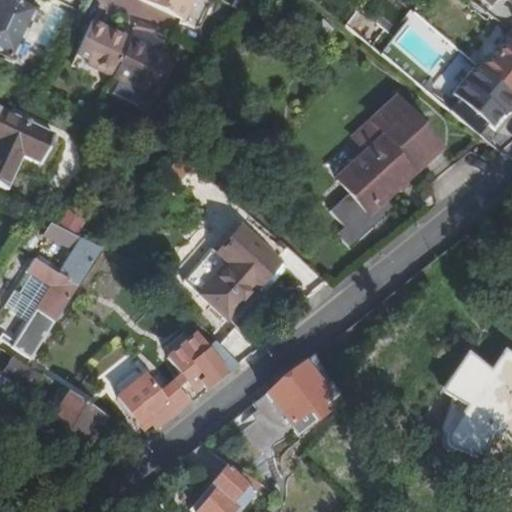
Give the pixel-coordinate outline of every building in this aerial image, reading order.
[(0,0),(0,54),(16,62),(40,10),(17,0),(0,0)] [(196,0),(140,0),(140,1),(187,22),(196,0)] [(511,0),(482,0),(489,5),(493,0),(500,0),(511,8),(511,0)] [(511,24),(511,23),(502,34),(497,30),(480,49),(478,47),(467,59),(511,96),(511,24)] [(171,58),(149,48),(147,53),(127,45),(120,42),(123,37),(92,24),(75,61),(112,79),(153,97),(171,58)] [(120,42),(127,45),(130,40),(131,38),(125,35),(123,36),(123,37),(120,42)] [(147,53),(149,48),(130,40),(127,45),(147,53)] [(405,40),(385,55),(399,74),(419,59),(405,40)] [(353,164),(388,195),(440,147),(431,137),(431,122),(418,122),(395,97),(370,121),(384,135),(366,151),(353,164)] [(0,112),(0,187),(7,191),(23,156),(41,165),(53,137),(0,112)] [(353,137),(366,151),(384,135),(370,121),(353,137)] [(180,156),(167,170),(178,181),(191,167),(180,156)] [(388,195),(353,164),(334,181),(346,194),(329,210),(343,226),(336,233),(349,248),(393,208),(384,198),(388,195)] [(52,228),(48,226),(42,238),(46,241),(71,252),(59,271),(37,256),(26,273),(31,277),(48,288),(37,306),(20,294),(15,291),(12,296),(14,298),(35,310),(29,320),(15,342),(2,334),(0,337),(0,341),(31,360),(54,322),(68,302),(77,288),(101,250),(52,228)] [(281,264),(242,227),(216,254),(212,250),(183,281),(224,320),(253,289),(255,291),(281,264)] [(48,288),(31,277),(20,294),(37,306),(48,288)] [(35,310),(14,298),(9,307),(29,320),(35,310)] [(232,329),(217,346),(239,366),(257,352),(232,329)] [(239,366),(217,346),(212,341),(204,348),(193,337),(167,358),(182,376),(187,383),(194,391),(201,385),(205,390),(224,375),(228,375),(239,366)] [(511,358),(503,353),(490,373),(466,357),(440,394),(466,409),(447,437),(447,439),(447,442),(448,447),(452,451),(453,451),(482,462),(492,437),(500,439),(503,433),(511,439),(511,358)] [(35,374),(12,359),(3,374),(30,392),(39,377),(35,374)] [(300,365),(263,394),(288,425),(305,411),(315,423),(326,414),(316,402),(325,395),(300,365)] [(155,429),(190,401),(177,391),(170,385),(158,395),(144,376),(118,397),(143,430),(151,424),(155,429)] [(187,383),(182,376),(181,377),(170,385),(177,391),(187,383)] [(126,432),(69,396),(53,423),(97,450),(103,440),(116,448),(126,432)] [(230,504),(245,487),(224,470),(209,487),(214,491),(196,511),(232,511),(235,509),(230,504)]
